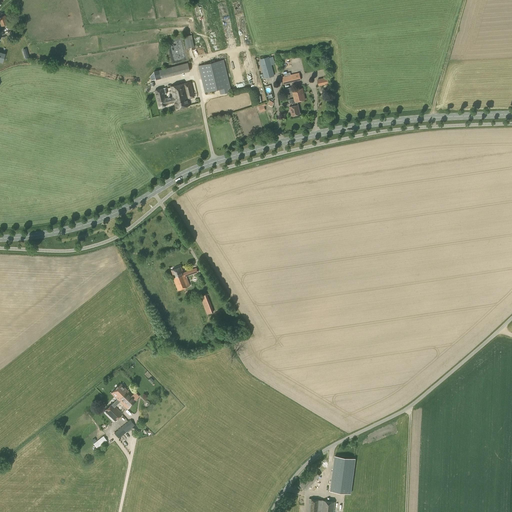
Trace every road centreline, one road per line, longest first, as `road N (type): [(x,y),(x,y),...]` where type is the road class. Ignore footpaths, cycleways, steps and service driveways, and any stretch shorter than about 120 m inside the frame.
road 1 (secondary): [(0,238),(97,221),(195,169),(279,143),(396,121),(511,115)]
road 2 (unclassified): [(270,511),(312,459),(419,399),(511,317)]
road 3 (track): [(463,0),(433,118)]
